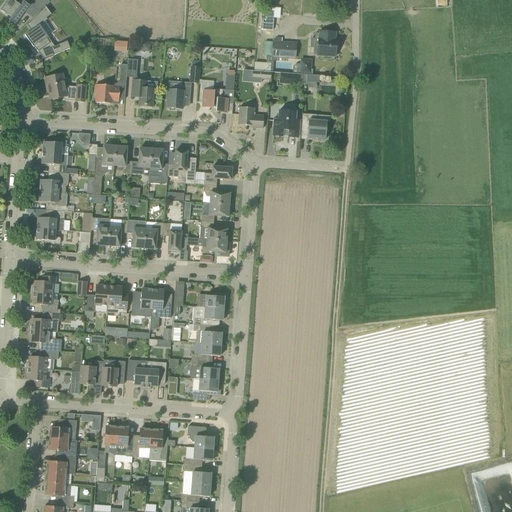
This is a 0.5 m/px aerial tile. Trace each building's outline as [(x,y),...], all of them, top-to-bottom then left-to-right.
[(9,20),(15,25),(30,6),(23,1),(20,5),(17,3),(13,0),(7,0),(0,10),(7,16),(8,15),(11,17),(9,20)] [(37,0),(33,6),(40,11),(49,2),(47,0),(37,0)] [(261,11),(260,30),(273,31),(274,12),(261,11)] [(31,31),(25,36),(33,48),(34,47),(38,52),(50,43),(46,38),(48,37),(38,24),(30,29),(31,31)] [(335,57),(336,45),(336,41),(335,41),(335,33),(319,32),(319,34),(315,34),(315,39),(311,39),(311,48),(318,48),(317,56),(335,57)] [(67,41),(50,48),(53,55),(70,48),(67,41)] [(282,43),(275,43),(273,42),(272,57),(295,59),(296,44),(282,43)] [(271,70),(272,63),(255,62),(254,70),(271,70)] [(298,74),(312,75),(313,70),(310,70),(311,66),(298,65),(298,74)] [(192,67),(191,67),(189,83),(199,84),(199,81),(200,68),(199,68),(192,67)] [(300,75),(290,74),(289,84),(299,85),(300,75)] [(77,87),(64,86),(62,75),(45,78),(47,89),(48,88),(50,100),(64,97),(65,100),(76,101),(76,102),(84,102),(86,86),(77,85),(77,87)] [(233,91),(234,92),(235,78),(226,78),(225,91),(226,91),(233,91)] [(153,99),(156,99),(156,91),(154,90),(154,89),(147,89),(147,82),(132,80),(131,95),(137,95),(139,97),(138,106),(152,107),(153,99)] [(97,94),(96,103),(111,104),(111,101),(118,102),(119,87),(113,87),(113,86),(96,85),(95,94),(97,94)] [(168,99),(167,108),(177,109),(177,108),(182,108),(183,96),(190,96),(191,87),(183,87),(183,91),(167,90),(166,99),(168,99)] [(213,90),(213,92),(203,91),(202,107),(212,108),(212,110),(216,110),(216,112),(226,113),(227,100),(221,99),(222,91),(213,90)] [(298,138),(299,121),(295,120),(296,113),(279,111),(279,108),(268,107),(267,120),(274,121),(272,136),(282,137),(283,134),(288,134),(288,137),(298,138)] [(254,115),(254,109),(239,108),(238,125),(249,126),(249,128),(263,129),(264,116),(254,115)] [(325,140),(327,122),(317,122),(317,115),(302,114),(300,136),(301,136),(307,136),(307,139),(325,140)] [(71,133),(70,143),(90,143),(90,133),(71,133)] [(43,142),(42,153),(67,155),(67,156),(68,156),(68,148),(66,148),(67,141),(54,140),(49,143),(43,142)] [(88,157),(96,157),(97,145),(89,145),(88,157)] [(114,166),(115,147),(103,146),(102,160),(96,159),(95,177),(102,177),(107,174),(107,166),(114,166)] [(127,148),(115,147),(114,166),(125,167),(125,174),(131,175),(132,162),(126,162),(127,148)] [(142,175),(142,167),(150,168),(151,149),(139,148),(138,162),(132,162),(131,175),(142,175)] [(163,150),(151,149),(150,168),(157,168),(156,176),(167,177),(168,165),(162,164),(163,150)] [(167,177),(179,178),(179,170),(186,170),(187,158),(187,152),(175,151),(174,165),(168,165),(167,177)] [(66,166),(67,156),(67,155),(42,153),(42,164),(52,165),(52,173),(66,174),(69,174),(77,175),(78,170),(66,169),(66,166)] [(186,170),(185,179),(185,184),(194,185),(196,159),(187,158),(186,170)] [(204,186),(216,187),(217,179),(231,181),(232,168),(223,168),(224,165),(215,164),(214,167),(212,167),(212,174),(205,173),(204,186)] [(69,174),(66,174),(52,173),(51,181),(40,180),(40,191),(65,193),(66,187),(68,186),(69,174)] [(216,193),(216,187),(204,186),(203,192),(206,197),(210,198),(209,204),(229,206),(230,194),(216,193)] [(132,188),(131,197),(139,198),(140,189),(132,188)] [(68,207),(66,207),(67,193),(65,193),(40,191),(39,202),(56,204),(55,211),(65,212),(67,212),(68,207)] [(201,221),(214,222),(214,216),(228,217),(229,206),(209,204),(209,216),(202,215),(201,221)] [(37,218),(37,229),(55,230),(55,231),(64,232),(65,215),(65,212),(55,211),(48,211),(48,219),(37,218)] [(108,246),(109,227),(110,220),(92,218),(91,231),(97,232),(96,246),(108,246)] [(127,234),(128,221),(121,221),(121,228),(109,227),(108,246),(119,247),(121,233),(127,234)] [(132,248),(144,249),(145,229),(138,229),(139,222),(128,221),(127,234),(133,234),(132,248)] [(200,239),(203,240),(226,241),(227,230),(213,229),(214,222),(201,221),(200,239)] [(156,236),(163,236),(163,224),(157,223),(152,226),(152,230),(145,229),(144,249),(155,250),(156,236)] [(180,250),(181,238),(181,232),(169,231),(170,224),(163,224),(163,236),(169,237),(168,251),(180,252),(180,250)] [(46,243),(59,244),(60,239),(55,236),(55,231),(55,230),(37,229),(36,240),(41,241),(46,243)] [(80,232),(80,243),(90,244),(91,233),(80,232)] [(229,244),(226,243),(226,241),(203,240),(202,247),(201,253),(212,254),(213,252),(220,253),(220,256),(228,257),(229,244)] [(56,278),(42,277),(42,282),(35,281),(34,287),(32,287),(32,293),(52,294),(52,285),(55,285),(56,278)] [(86,296),(86,295),(87,283),(78,282),(77,296),(86,296)] [(86,295),(86,296),(85,312),(95,313),(95,306),(107,306),(109,286),(96,286),(95,299),(86,298),(87,295),(86,295)] [(121,287),(109,286),(107,306),(106,316),(117,317),(119,315),(119,313),(126,314),(128,296),(127,296),(127,298),(120,297),(121,287)] [(153,290),(142,289),(140,303),(132,303),(131,316),(145,317),(145,309),(151,309),(153,290)] [(164,291),(153,290),(151,309),(150,317),(170,319),(171,306),(163,305),(164,291)] [(33,299),(33,305),(43,305),(42,313),(57,314),(58,301),(51,300),(52,294),(32,293),(32,299),(33,299)] [(182,306),(183,293),(175,293),(174,305),(182,306)] [(217,297),(205,296),(205,308),(223,309),(224,302),(226,303),(227,295),(217,294),(217,297)] [(194,325),(209,326),(212,326),(212,320),(222,321),(223,309),(205,308),(195,307),(195,309),(193,311),(193,315),(194,317),(194,325)] [(60,314),(57,314),(42,313),(42,320),(32,319),(31,325),(30,325),(29,331),(56,333),(57,333),(58,322),(59,322),(60,314)] [(194,325),(190,325),(189,331),(196,332),(195,343),(202,344),(221,345),(222,333),(209,332),(209,326),(194,325)] [(116,329),(115,337),(127,338),(127,329),(116,329)] [(55,339),(56,333),(29,331),(29,337),(30,337),(30,342),(42,343),(41,351),(54,352),(52,349),(53,339),(55,339)] [(220,357),(221,345),(202,344),(201,355),(192,355),(191,361),(209,363),(210,356),(220,357)] [(39,358),(29,357),(29,363),(27,363),(26,369),(46,370),(53,371),(54,360),(58,360),(58,352),(54,352),(41,351),(40,350),(39,358)] [(103,368),(102,384),(101,386),(116,387),(117,384),(123,385),(125,362),(118,361),(117,369),(103,368)] [(140,389),(145,390),(147,362),(128,361),(126,381),(134,382),(133,385),(140,386),(140,389)] [(209,369),(209,363),(191,361),(190,379),(194,379),(218,381),(219,369),(209,369)] [(80,367),(79,373),(78,385),(94,386),(94,383),(102,384),(103,368),(103,362),(95,362),(95,368),(80,367)] [(165,384),(166,364),(147,362),(145,390),(151,390),(151,387),(157,387),(158,384),(165,384)] [(46,370),(26,369),(26,374),(28,374),(27,380),(35,381),(34,387),(49,388),(50,377),(46,377),(46,370)] [(79,373),(72,372),(71,372),(70,384),(78,385),(79,373)] [(194,379),(192,400),(208,401),(206,401),(206,392),(210,392),(210,395),(219,396),(220,388),(217,388),(218,381),(194,379)] [(75,441),(76,431),(77,421),(62,420),(61,429),(50,428),(49,439),(75,441)] [(192,443),(195,443),(194,448),(213,450),(213,443),(216,443),(216,435),(207,434),(207,437),(203,437),(204,428),(188,426),(187,436),(189,437),(189,439),(192,443)] [(116,446),(117,428),(106,427),(105,445),(104,452),(109,453),(110,446),(115,446),(116,446)] [(117,428),(116,446),(115,446),(115,456),(126,456),(126,457),(132,458),(133,440),(127,439),(128,428),(117,428)] [(139,440),(133,440),(132,458),(149,459),(151,430),(140,429),(139,440)] [(161,449),(162,431),(151,430),(149,459),(149,461),(166,462),(166,460),(167,450),(161,449)] [(48,450),(59,451),(59,457),(76,458),(77,441),(75,441),(49,439),(48,450)] [(212,461),(213,450),(194,448),(193,460),(184,459),(183,465),(201,467),(202,461),(212,461)] [(47,473),(65,474),(74,475),(76,458),(59,457),(58,463),(47,462),(47,473)] [(201,473),(201,467),(183,465),(183,472),(192,472),(191,484),(210,485),(211,474),(201,473)] [(96,476),(96,477),(96,483),(104,483),(105,471),(105,469),(97,468),(97,470),(96,476)] [(64,485),(65,474),(47,473),(46,484),(64,485)] [(149,485),(164,485),(164,477),(149,476),(149,485)] [(71,486),(64,485),(46,484),(45,495),(63,496),(62,502),(73,503),(74,497),(70,497),(71,486)] [(209,497),(210,485),(191,484),(191,496),(181,495),(181,501),(199,503),(199,497),(209,497)] [(181,501),(181,502),(177,502),(176,508),(182,508),(181,511),(208,511),(208,510),(198,509),(199,503),(181,501)] [(67,511),(68,509),(73,509),(73,503),(62,502),(62,508),(44,507),(43,511),(67,511)]
